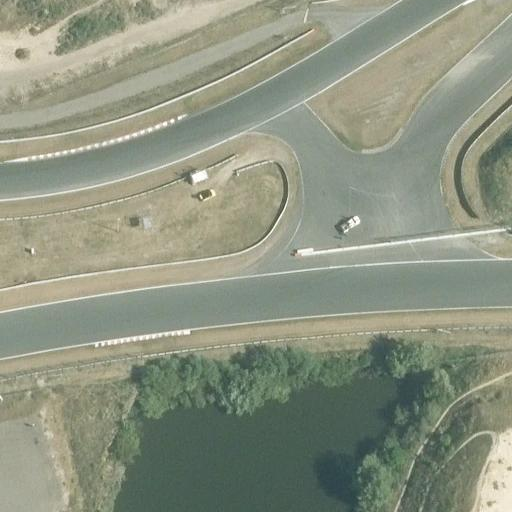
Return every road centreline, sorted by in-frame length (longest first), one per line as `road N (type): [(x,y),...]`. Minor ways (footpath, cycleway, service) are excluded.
road 1 (unknown): [(326,168),(320,139),(294,122),(243,116),(379,33)]
road 2 (unknown): [(262,290),(0,323)]
road 3 (track): [(247,0),(0,79)]
road 4 (unknown): [(0,177),(117,158),(243,116)]
road 5 (unknown): [(482,274),(262,290)]
road 6 (unknown): [(511,40),(447,103),(412,155)]
road 7 (unknown): [(412,155),(422,204),(445,243),(482,274)]
road 8 (unknown): [(262,290),(315,218),(326,168)]
